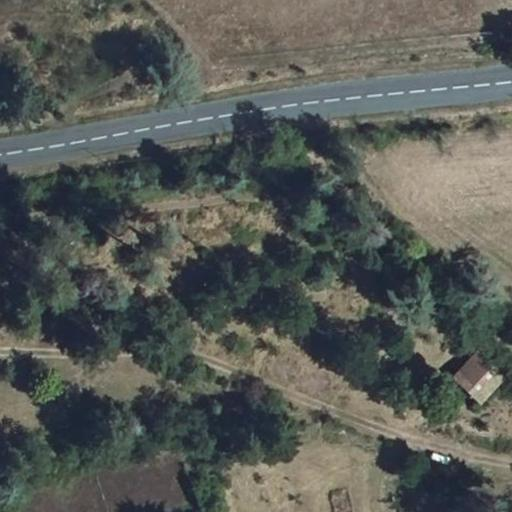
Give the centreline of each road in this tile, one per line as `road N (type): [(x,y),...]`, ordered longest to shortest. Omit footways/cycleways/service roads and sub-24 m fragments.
road 1 (track): [(0,351),(205,360),(439,451),(511,471)]
road 2 (secondary): [(511,74),(280,105),(0,160)]
